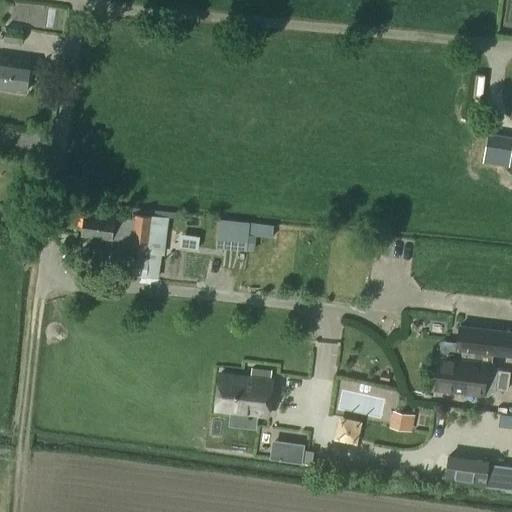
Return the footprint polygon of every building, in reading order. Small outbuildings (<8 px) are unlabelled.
[(3,30),(1,43),(19,45),(21,32),(3,30)] [(0,58),(0,88),(24,93),(29,63),(0,58)] [(485,135),(481,163),(507,166),(511,138),(485,135)] [(83,212),(79,236),(127,243),(126,251),(137,253),(136,260),(111,258),(109,275),(157,280),(160,256),(163,257),(168,218),(162,218),(163,213),(136,210),(136,207),(132,206),(131,214),(130,219),(83,212)] [(273,224),(271,224),(218,218),(215,246),(242,249),(253,250),(254,236),(272,237),(273,224)] [(172,225),(172,238),(188,238),(188,225),(172,225)] [(437,357),(433,390),(482,395),(487,389),(490,369),(486,362),(471,361),(472,351),(511,355),(511,332),(457,326),(455,349),(457,349),(456,359),(437,357)] [(250,377),(220,374),(216,410),(266,415),(270,380),(269,380),(270,372),(251,369),(250,377)] [(394,414),(392,425),(409,429),(411,418),(394,414)] [(304,445),(291,443),(289,459),(301,461),(304,445)] [(448,458),(444,481),(483,487),(487,464),(448,458)]
